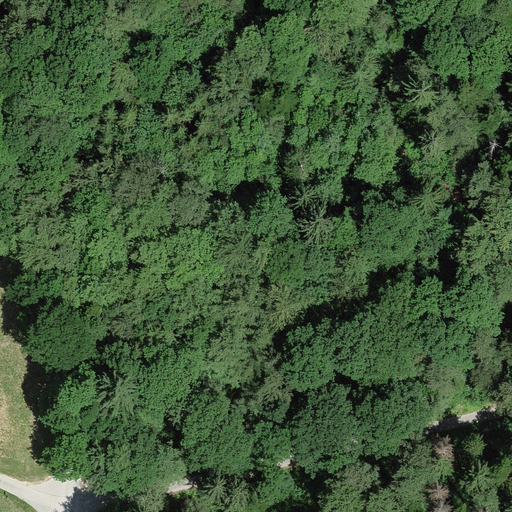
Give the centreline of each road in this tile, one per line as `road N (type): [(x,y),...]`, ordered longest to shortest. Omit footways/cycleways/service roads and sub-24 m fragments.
road 1 (track): [(511,409),(69,511)]
road 2 (track): [(66,511),(68,398),(0,226)]
